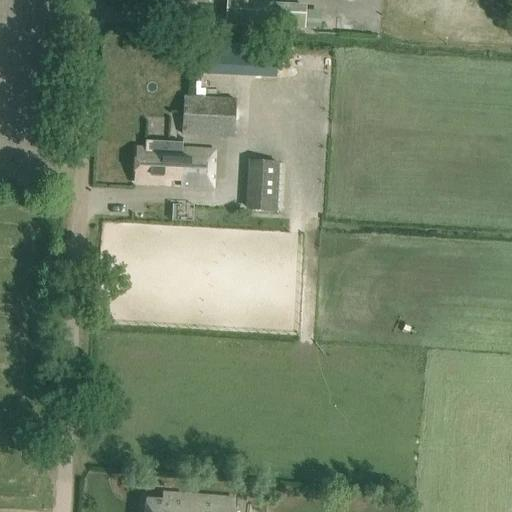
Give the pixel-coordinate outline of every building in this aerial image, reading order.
[(238,33),(238,25),(304,29),(305,5),(247,2),(246,0),(225,0),(224,18),(189,17),(188,30),(238,33)] [(307,20),(322,20),(322,1),(307,1),(307,20)] [(276,76),(278,47),(200,42),(199,73),(276,76)] [(234,138),(236,100),(184,97),(181,135),(234,138)] [(138,149),(136,184),(170,186),(171,180),(183,180),(183,188),(214,189),(216,151),(160,149),(160,144),(148,143),(148,149),(138,149)] [(280,163),(256,162),(253,211),(278,212),(280,163)] [(228,511),(230,499),(163,493),(163,501),(146,500),(144,511),(228,511)]
